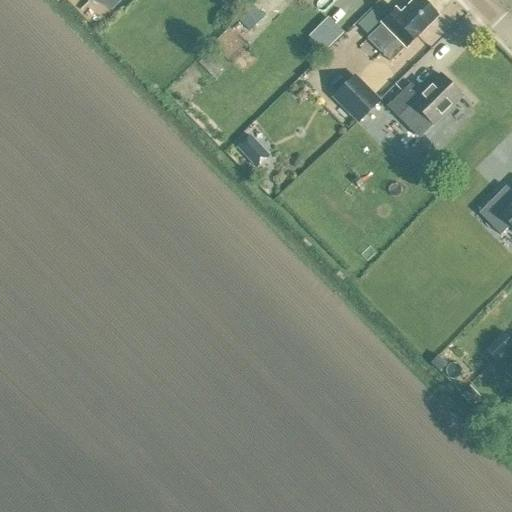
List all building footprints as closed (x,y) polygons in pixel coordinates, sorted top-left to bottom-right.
[(121,0),(85,0),(110,11),(121,0)] [(396,12),(383,25),(366,41),(381,55),(397,40),(406,48),(436,17),(419,0),(417,0),(401,17),(396,12)] [(237,20),(250,33),(264,18),(251,6),(237,20)] [(331,14),(312,34),(328,50),(348,30),(331,14)] [(381,103),(355,76),(331,99),(358,126),(381,103)] [(388,108),(419,139),(432,126),(433,127),(462,98),(440,76),(420,96),(410,85),(388,108)] [(265,105),(283,87),(273,77),(255,96),(265,105)] [(251,166),(270,158),(263,143),(244,151),(251,166)] [(406,169),(395,159),(384,170),(395,181),(406,169)] [(499,194),(478,215),(500,237),(510,227),(511,229),(511,198),(508,203),(499,194)] [(511,342),(503,334),(485,351),(496,361),(511,344),(511,342)] [(470,407),(479,398),(470,389),(461,398),(470,407)]
